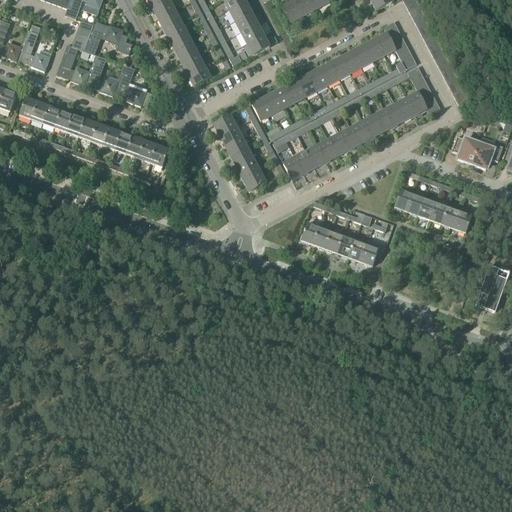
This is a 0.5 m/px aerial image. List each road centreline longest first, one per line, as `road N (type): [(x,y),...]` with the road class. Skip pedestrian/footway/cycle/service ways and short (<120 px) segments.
road 1 (residential): [(391,152),(454,118),(395,8),(182,122)]
road 2 (residential): [(0,169),(235,255)]
road 3 (residential): [(182,122),(151,127),(0,71)]
road 4 (residential): [(410,319),(235,255)]
road 5 (residential): [(244,230),(391,152)]
road 6 (residential): [(410,319),(492,379),(508,368),(507,351)]
road 7 (residential): [(182,122),(118,0)]
road 8 (residential): [(391,152),(511,196)]
road 9 (residential): [(244,230),(182,122)]
